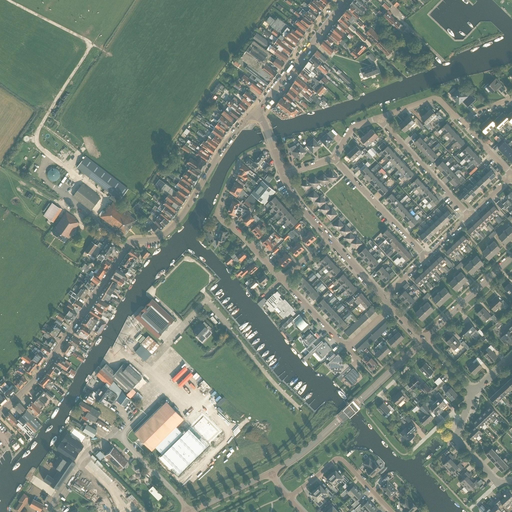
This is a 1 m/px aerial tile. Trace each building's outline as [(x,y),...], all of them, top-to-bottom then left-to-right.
[(319,1),(317,0),(313,0),(307,0),(310,2),(311,1),(312,2),(313,2),(322,10),(325,6),(319,1)] [(353,0),(352,2),(350,4),(355,9),(353,12),(355,13),(358,16),(358,15),(360,13),(364,9),(366,10),(368,8),(363,3),(364,2),(362,1),(360,0),(353,0)] [(319,13),(322,10),(313,2),(312,2),(311,1),(310,2),(308,5),(312,8),(319,14),(319,13)] [(319,14),(312,8),(308,5),(305,3),(303,5),(305,6),(306,6),(310,10),(308,13),(315,19),(319,14)] [(350,4),(346,10),(353,16),(357,19),(359,16),(358,15),(358,16),(355,13),(353,12),(355,9),(350,4)] [(296,11),(312,23),(315,19),(308,13),(306,12),(304,14),(303,14),(302,12),(298,9),(296,11)] [(346,10),(342,15),(347,20),(348,19),(351,22),(354,19),(356,20),(355,21),(360,25),(363,28),(365,26),(362,23),(357,19),(353,16),(346,10)] [(309,27),(312,23),(296,11),(294,13),(299,17),(300,17),(302,19),(300,21),(309,27)] [(387,12),(386,12),(382,16),(396,29),(400,24),(390,15),(392,14),(388,11),(387,12)] [(270,16),(269,18),(266,22),(265,22),(267,24),(268,24),(271,26),(272,27),(281,34),(296,45),(302,37),(295,31),(288,25),(278,17),(276,20),(270,16)] [(346,27),(347,28),(348,26),(354,31),(356,29),(350,24),(341,16),(338,20),(346,27)] [(309,27),(300,21),(297,19),(295,21),(294,20),(293,22),(294,23),(305,32),(309,27)] [(346,27),(338,20),(335,25),(343,33),(345,30),(349,34),(348,34),(352,38),(353,35),(350,33),(350,32),(348,30),(345,28),(346,27)] [(302,36),(305,32),(294,23),(293,23),(292,25),(297,28),(295,31),(302,37),(302,36)] [(334,25),(331,30),(340,39),(343,36),(344,34),(341,31),(334,25)] [(292,50),(296,45),(281,34),(272,27),(270,31),(278,37),(277,39),(281,41),(292,50)] [(371,28),(369,30),(366,32),(366,35),(387,55),(392,51),(391,49),(371,28)] [(327,36),(334,41),(338,45),(339,42),(343,45),(345,43),(340,39),(331,30),(327,36)] [(366,38),(358,31),(356,33),(361,37),(360,38),(364,41),(366,38)] [(270,43),(257,33),(252,39),(266,49),(270,43)] [(274,43),(272,45),(288,57),(292,50),(281,41),(277,39),(274,36),(272,39),(275,42),(274,43)] [(330,46),(334,41),(327,36),(324,40),(328,44),(330,46)] [(245,68),(267,85),(277,73),(265,64),(272,54),(254,40),(238,62),(245,67),(245,68)] [(333,51),(327,45),(323,41),(320,45),(330,54),(333,51)] [(333,48),(330,46),(328,44),(327,45),(333,51),(336,53),(338,50),(334,47),(333,48)] [(285,61),(288,57),(272,45),(269,50),(278,56),(277,57),(281,60),(281,59),(285,61)] [(324,62),(327,59),(317,49),(313,55),(318,59),(318,58),(324,62)] [(314,64),(313,65),(316,68),(315,69),(320,73),(321,71),(319,69),(317,67),(320,64),(321,62),(313,55),(309,60),(314,64)] [(284,62),(277,57),(273,63),(280,69),(284,62)] [(313,66),(313,65),(314,64),(309,60),(307,62),(306,65),(308,66),(307,67),(315,74),(316,72),(313,69),(314,67),(313,66)] [(319,69),(321,71),(325,74),(329,69),(324,65),(323,66),(320,64),(317,67),(319,69)] [(379,72),(375,64),(364,69),(365,72),(362,73),(364,77),(367,76),(367,77),(379,72)] [(308,75),(309,73),(310,73),(313,75),(315,74),(307,67),(308,66),(306,65),(302,70),(308,75)] [(312,76),(309,73),(308,75),(302,70),(298,75),(306,82),(312,76)] [(332,71),(330,73),(338,80),(340,78),(332,71)] [(351,81),(346,76),(341,72),(338,75),(348,84),(351,81)] [(257,82),(255,84),(263,90),(263,89),(266,85),(252,74),(249,77),(254,80),(254,79),(257,82)] [(264,90),(263,89),(263,90),(255,84),(244,75),(241,79),(260,94),(264,90)] [(311,96),(313,93),(311,92),(312,91),(309,89),(297,77),(293,83),(302,90),(305,93),(306,92),(311,96)] [(501,93),(505,90),(500,85),(501,85),(496,79),(487,87),(492,93),(497,88),(501,93)] [(315,83),(314,84),(312,87),(314,90),(321,96),(327,89),(322,85),(324,82),(321,80),(319,82),(317,80),(315,83)] [(293,83),(290,89),(286,94),(293,100),(294,101),(295,99),(298,101),(300,98),(297,95),(299,92),(307,99),(309,96),(293,83)] [(241,88),(240,90),(245,93),(242,96),(244,97),(245,96),(252,103),(256,99),(243,89),(241,88)] [(467,108),(475,100),(468,92),(465,95),(459,89),(451,97),(459,104),(462,102),(467,108)] [(238,93),(234,97),(235,97),(238,100),(240,102),(241,100),(249,107),(252,103),(245,96),(244,97),(242,96),(241,95),(238,93)] [(292,102),(293,100),(286,94),(282,98),(288,102),(295,108),(297,106),(292,102)] [(229,99),(226,103),(227,104),(229,106),(241,115),(247,108),(240,102),(238,100),(235,97),(232,101),(229,99)] [(281,98),(276,105),(290,115),(292,113),(294,116),(298,111),(295,108),(281,98)] [(227,107),(225,110),(229,113),(237,120),(241,115),(229,106),(227,107)] [(225,110),(221,114),(233,124),(237,120),(229,113),(225,110)] [(426,114),(432,120),(435,117),(438,121),(442,118),(437,113),(435,115),(430,110),(426,114)] [(217,121),(229,130),(232,126),(226,121),(217,113),(215,115),(219,119),(217,121),(214,118),(213,120),(216,122),(217,121)] [(506,122),(508,119),(506,117),(503,113),(498,117),(504,124),(507,127),(509,125),(506,122)] [(428,123),(432,120),(426,114),(421,118),(426,123),(424,125),(429,130),(432,127),(428,123)] [(404,122),(411,129),(412,127),(411,126),(414,123),(409,117),(404,122)] [(495,124),(499,129),(501,131),(502,132),(504,130),(501,127),(504,124),(498,117),(493,122),(495,124)] [(492,127),(495,124),(493,122),(489,118),(484,123),(490,129),(493,132),(495,130),(492,127)] [(225,135),(229,130),(217,121),(216,122),(216,123),(217,124),(215,127),(225,135)] [(409,130),(411,129),(404,122),(399,126),(404,132),(408,128),(409,130)] [(487,131),(490,129),(484,123),(479,127),(488,137),(491,135),(487,131)] [(225,135),(215,127),(211,124),(209,126),(213,130),(211,132),(222,140),(222,139),(225,135)] [(443,131),(445,134),(451,129),(447,124),(438,132),(440,134),(443,131)] [(366,135),(375,144),(377,143),(375,141),(374,140),(378,136),(371,129),(366,135)] [(455,134),(451,129),(445,134),(442,137),(444,139),(447,136),(450,139),(455,134)] [(320,140),(317,143),(320,145),(323,143),(327,147),(334,140),(333,139),(335,136),(330,131),(328,133),(327,133),(320,140)] [(222,140),(211,132),(210,135),(213,138),(212,140),(218,145),(222,140)] [(218,145),(212,140),(209,138),(209,137),(206,136),(204,134),(203,136),(208,139),(205,142),(210,145),(215,149),(218,145)] [(450,139),(447,141),(449,144),(452,141),(454,143),(460,138),(455,134),(450,139)] [(374,146),(375,144),(366,135),(361,140),(367,146),(371,143),(372,144),(374,146)] [(424,143),(427,140),(425,138),(422,141),(420,138),(414,143),(419,148),(424,143)] [(454,143),(451,146),(453,148),(456,145),(459,148),(464,143),(460,138),(454,143)] [(305,148),(307,151),(309,149),(313,153),(321,146),(320,145),(317,143),(314,139),(306,146),(307,146),(305,148)] [(212,153),(215,149),(210,145),(205,142),(204,141),(201,145),(212,153)] [(194,147),(209,158),(212,154),(201,146),(200,148),(199,148),(199,147),(192,142),(191,144),(194,147)] [(498,148),(503,153),(509,147),(511,144),(510,142),(507,145),(504,142),(498,148)] [(307,151),(305,148),(304,149),(299,143),(296,145),(296,146),(290,149),(292,153),(291,154),(292,155),(292,154),(296,158),(297,157),(300,159),(308,152),(307,151)] [(427,145),(424,143),(419,148),(423,153),(429,147),(428,147),(432,145),(430,143),(427,145)] [(62,150),(66,154),(70,150),(67,146),(62,150)] [(356,146),(352,150),(357,156),(361,153),(363,155),(365,153),(362,150),(361,151),(356,146)] [(209,159),(209,158),(194,147),(193,149),(198,152),(197,153),(196,155),(199,158),(206,163),(209,159)] [(384,160),(387,157),(392,151),(388,147),(382,152),(382,151),(378,154),(380,156),(383,153),(386,156),(383,159),(384,160)] [(433,152),(436,149),(434,147),(431,150),(429,147),(423,153),(428,157),(433,152)] [(464,154),(467,156),(467,157),(472,151),(468,147),(459,155),(461,157),(464,154)] [(511,153),(511,149),(511,150),(509,147),(503,153),(508,158),(511,153)] [(357,156),(352,150),(347,155),(348,156),(346,157),(349,159),(350,158),(352,160),(351,161),(354,164),(356,161),(354,159),(357,156)] [(396,156),(392,151),(387,157),(390,160),(387,163),(389,165),(392,162),(391,161),(396,156)] [(467,157),(467,156),(464,159),(466,161),(469,158),(471,161),(468,164),(477,156),(472,151),(467,157)] [(433,152),(428,157),(432,162),(440,154),(439,152),(435,155),(433,152)] [(266,157),(261,154),(255,162),(259,165),(266,157)] [(86,156),(77,168),(112,195),(110,198),(114,201),(110,206),(109,205),(104,211),(103,210),(99,215),(100,216),(100,217),(117,230),(118,228),(125,234),(136,220),(130,215),(131,214),(117,204),(119,202),(118,202),(128,189),(86,156)] [(393,170),(396,167),(395,166),(401,161),(396,156),(391,161),(392,162),(395,165),(391,168),(387,172),(389,174),(393,170)] [(477,156),(468,164),(469,164),(469,165),(470,165),(470,166),(473,163),(476,166),(481,161),(477,156)] [(203,168),(206,163),(199,158),(197,162),(191,158),(187,163),(201,172),(203,168)] [(180,159),(179,161),(187,167),(185,169),(187,170),(188,171),(198,179),(201,174),(185,163),(180,159)] [(255,171),(259,166),(249,159),(246,163),(255,171)] [(397,174),(400,171),(400,170),(405,165),(401,161),(395,166),(396,167),(399,170),(396,173),(397,174)] [(368,162),(360,169),(362,171),(361,172),(365,177),(371,172),(370,171),(367,168),(370,165),(368,162)] [(447,167),(450,164),(448,162),(445,165),(442,162),(437,167),(441,172),(447,167)] [(267,171),(271,166),(267,163),(262,168),(267,171)] [(239,169),(241,170),(246,175),(248,173),(252,176),(254,174),(242,164),(239,169)] [(485,174),(491,180),(496,176),(494,174),(496,171),(490,164),(488,166),(486,168),(489,171),(486,174),(485,174)] [(400,170),(400,171),(403,174),(400,177),(402,179),(405,176),(404,175),(409,170),(405,165),(400,170)] [(446,177),(451,172),(454,169),(452,167),(449,170),(447,167),(441,172),(446,177)] [(52,181),(53,181),(54,181),(55,181),(56,181),(56,180),(57,180),(58,179),(59,178),(59,177),(60,176),(60,175),(60,174),(60,173),(59,172),(59,171),(58,170),(57,170),(57,169),(56,169),(55,169),(54,168),(53,168),(52,169),(51,169),(50,169),(49,170),(49,171),(48,171),(48,172),(48,173),(47,173),(47,174),(47,175),(47,176),(47,177),(48,177),(48,178),(49,179),(50,180),(51,180),(52,181)] [(371,172),(365,177),(369,181),(375,176),(374,176),(371,173),(375,169),(373,168),(370,171),(371,172)] [(177,174),(175,176),(176,177),(179,179),(180,179),(193,188),(198,179),(188,171),(187,170),(181,177),(177,174)] [(246,175),(241,170),(238,175),(244,181),(247,178),(250,181),(252,183),(252,184),(255,187),(257,184),(246,175)] [(414,174),(409,170),(404,175),(405,176),(408,180),(414,174)] [(454,174),(451,172),(446,177),(450,181),(456,176),(459,173),(461,171),(460,170),(458,170),(457,171),(454,174)] [(326,177),(329,180),(332,183),(333,182),(334,181),(338,177),(332,171),(326,177),(327,177),(326,177)] [(485,175),(481,178),(481,179),(486,185),(491,180),(485,174),(486,174),(483,171),(482,172),(485,175)] [(375,176),(369,181),(374,186),(379,181),(378,180),(376,177),(379,174),(377,172),(374,176),(375,176)] [(318,180),(320,183),(321,183),(323,186),(325,184),(329,180),(326,177),(324,174),(318,180)] [(70,175),(57,195),(63,199),(71,189),(68,187),(74,178),(70,175)] [(246,183),(244,181),(238,175),(236,180),(243,186),(246,183)] [(476,183),(482,189),(486,185),(481,179),(481,178),(479,175),(477,177),(480,180),(477,182),(476,183)] [(461,176),(458,179),(456,176),(450,181),(455,186),(459,182),(461,184),(465,180),(461,176)] [(475,184),(472,187),(477,193),(482,189),(476,183),(477,182),(471,176),(470,178),(472,181),(475,184)] [(176,177),(175,179),(179,182),(177,185),(189,194),(192,189),(179,179),(176,177)] [(320,183),(318,180),(315,177),(309,182),(309,183),(311,186),(312,186),(314,189),(320,183)] [(379,181),(374,186),(378,191),(383,185),(380,182),(383,179),(382,177),(378,180),(379,181)] [(416,188),(422,183),(417,178),(412,183),(415,187),(412,190),(414,192),(417,189),(416,188)] [(159,179),(155,185),(168,195),(165,198),(167,200),(166,201),(165,201),(163,203),(162,201),(161,202),(176,214),(178,211),(180,209),(182,206),(186,199),(176,192),(168,186),(159,179)] [(311,186),(309,183),(306,180),(300,185),(306,191),(311,186)] [(258,186),(252,194),(257,199),(264,205),(275,192),(262,181),(258,186)] [(233,187),(244,195),(245,193),(246,192),(242,190),(243,188),(236,182),(233,187)] [(383,185),(378,191),(382,195),(388,190),(384,187),(388,183),(386,182),(383,185)] [(418,197),(421,194),(420,193),(426,188),(422,183),(416,188),(417,189),(420,192),(416,195),(418,197)] [(100,198),(82,184),(73,197),(91,210),(100,198)] [(176,184),(175,187),(179,189),(176,192),(186,199),(189,194),(177,185),(176,184)] [(467,192),(472,198),(477,193),(472,187),(469,184),(468,185),(471,188),(468,191),(467,192)] [(233,187),(230,192),(236,197),(238,195),(242,197),(244,195),(233,187)] [(422,201),(425,198),(425,197),(430,192),(426,188),(420,193),(421,194),(424,197),(421,200),(422,201)] [(468,202),(472,198),(467,192),(468,191),(465,188),(463,189),(466,193),(463,196),(462,194),(458,198),(463,202),(466,200),(468,202)] [(315,202),(319,198),(319,197),(314,191),(308,197),(313,203),(314,201),(315,202)] [(427,206),(430,203),(429,202),(435,197),(430,192),(425,197),(425,198),(428,201),(425,204),(427,206)] [(505,206),(511,199),(511,193),(511,192),(506,197),(508,200),(503,205),(505,206)] [(248,209),(257,199),(252,194),(243,204),(248,209)] [(386,199),(390,204),(396,199),(397,199),(400,196),(398,195),(395,198),(391,194),(386,199)] [(36,195),(32,201),(39,205),(43,200),(36,195)] [(319,198),(315,202),(314,202),(320,208),(325,204),(324,204),(326,202),(321,196),(319,198)] [(275,197),(266,206),(268,208),(271,205),(273,208),(280,202),(275,197)] [(439,201),(435,197),(429,202),(430,203),(432,206),(429,209),(431,210),(434,207),(439,201)] [(396,199),(390,204),(395,209),(400,203),(401,204),(404,201),(403,199),(399,202),(397,199),(396,199)] [(159,201),(157,203),(164,208),(162,211),(172,219),(176,214),(161,202),(159,201)] [(233,201),(230,207),(242,211),(242,209),(238,207),(239,204),(233,201)] [(326,214),(330,210),(326,205),(329,202),(328,201),(326,202),(324,204),(325,204),(320,208),(319,209),(324,215),(326,214)] [(505,207),(499,201),(496,204),(502,209),(505,207)] [(62,209),(55,204),(52,202),(43,216),(49,220),(53,222),(62,209)] [(273,208),(270,210),(272,213),(275,210),(277,213),(278,213),(284,207),(280,202),(273,208)] [(400,203),(395,209),(399,213),(405,208),(408,205),(407,204),(404,207),(401,204),(400,203)] [(443,215),(448,221),(453,216),(451,214),(453,212),(447,205),(445,207),(443,208),(446,212),(443,214),(443,215)] [(494,206),(489,210),(494,216),(497,218),(498,216),(496,214),(499,211),(494,206)] [(240,219),(242,217),(246,213),(241,211),(242,211),(230,207),(228,212),(228,213),(235,215),(236,212),(238,213),(238,212),(241,213),(238,216),(240,219)] [(277,213),(274,215),(277,218),(280,215),(282,218),(288,212),(284,207),(278,213),(277,213)] [(409,213),(413,210),(411,208),(408,212),(405,208),(399,213),(403,218),(409,213)] [(152,209),(150,212),(151,214),(152,214),(156,218),(165,226),(169,222),(159,214),(155,211),(154,210),(152,209)] [(154,210),(155,211),(159,214),(169,222),(172,219),(162,211),(161,211),(160,213),(159,212),(159,211),(155,209),(154,210)] [(332,209),(330,210),(326,214),(331,220),(337,215),(332,209)] [(489,210),(485,214),(490,220),(494,216),(489,210)] [(438,219),(444,225),(448,221),(443,215),(443,214),(440,211),(438,213),(441,216),(439,219),(438,219)] [(75,220),(76,219),(75,219),(66,212),(55,227),(56,228),(52,233),(64,242),(70,234),(71,235),(79,223),(75,220)] [(279,220),(277,222),(278,224),(280,222),(284,219),(286,222),(286,223),(293,217),(288,212),(282,218),(279,220)] [(413,217),(414,218),(417,215),(416,213),(412,216),(409,213),(403,218),(408,222),(413,217)] [(152,214),(151,216),(153,219),(154,218),(155,219),(153,221),(154,223),(161,230),(165,226),(156,218),(152,214)] [(485,214),(481,218),(486,224),(490,220),(485,214)] [(257,222),(260,219),(258,217),(255,215),(253,217),(250,215),(243,221),(247,225),(254,220),(257,222)] [(434,223),(439,229),(444,225),(438,219),(439,219),(436,215),(434,217),(437,220),(434,223)] [(286,222),(283,225),(285,228),(288,225),(291,228),(297,222),(293,217),(286,223),(286,222)] [(413,217),(408,222),(412,227),(418,222),(421,219),(420,218),(417,221),(414,218),(413,217)] [(481,218),(476,222),(482,228),(484,225),(486,228),(490,232),(492,230),(488,226),(486,224),(481,218)] [(339,220),(333,225),(338,231),(339,230),(339,231),(344,226),(340,222),(339,220)] [(429,228),(434,234),(439,229),(434,223),(431,220),(430,221),(429,221),(432,225),(429,227),(429,228)] [(476,222),(472,226),(477,232),(482,228),(476,222)] [(148,225),(146,227),(151,232),(153,230),(157,234),(161,230),(154,223),(150,227),(148,225)] [(251,231),(255,235),(261,229),(259,227),(260,226),(258,224),(251,231)] [(425,232),(430,238),(434,234),(429,228),(429,227),(426,224),(425,226),(428,229),(425,232)] [(339,231),(344,237),(345,236),(345,237),(350,233),(349,232),(351,231),(345,225),(344,226),(339,231)] [(472,226),(468,231),(473,236),(477,232),(472,226)] [(511,227),(510,226),(507,229),(505,230),(503,232),(503,233),(498,237),(505,245),(511,238),(511,227)] [(301,234),(295,228),(292,231),(298,237),(301,234)] [(422,228),(420,230),(423,233),(420,237),(425,242),(430,238),(425,232),(422,228)] [(261,229),(255,235),(258,239),(265,232),(263,230),(262,231),(261,229)] [(276,234),(272,230),(271,229),(267,232),(269,233),(272,237),(276,234)] [(387,230),(382,235),(386,240),(391,234),(387,230)] [(204,233),(207,240),(208,243),(214,240),(211,233),(210,233),(209,231),(204,233)] [(228,238),(228,235),(226,234),(226,232),(220,231),(218,239),(217,241),(215,241),(211,244),(215,248),(217,244),(219,245),(220,242),(221,240),(224,241),(225,238),(228,238)] [(307,236),(312,242),(316,238),(311,232),(311,233),(309,231),(307,233),(307,235),(307,236)] [(345,237),(344,238),(349,244),(350,243),(351,243),(355,239),(355,238),(350,232),(350,233),(345,237)] [(386,240),(383,242),(385,244),(388,241),(390,244),(395,239),(391,234),(386,240)] [(464,245),(466,247),(470,252),(472,250),(466,243),(468,241),(463,235),(459,239),(464,245)] [(308,246),(312,242),(307,236),(306,237),(304,236),(302,238),(302,239),(303,240),(308,246)] [(262,243),(266,247),(272,241),(270,240),(271,239),(269,237),(262,243)] [(351,243),(356,249),(362,244),(357,238),(355,239),(351,243)] [(105,260),(109,255),(116,245),(107,239),(102,245),(99,242),(97,245),(91,241),(84,251),(85,252),(86,253),(90,255),(89,256),(89,257),(92,259),(93,259),(93,258),(94,258),(101,249),(102,250),(97,257),(96,258),(101,261),(102,261),(101,263),(103,264),(105,260)] [(392,246),(390,249),(391,251),(394,248),(400,243),(395,239),(390,244),(392,246)] [(460,249),(464,245),(459,239),(455,243),(460,249)] [(272,241),(266,247),(269,251),(276,244),(274,242),(273,243),(272,241)] [(494,241),(491,244),(489,246),(489,245),(487,248),(482,252),(489,260),(501,249),(494,241)] [(296,246),(295,247),(300,253),(304,249),(298,243),(297,242),(295,244),(296,246)] [(400,243),(394,248),(398,252),(404,247),(400,243)] [(455,243),(450,248),(455,253),(460,249),(455,243)] [(291,246),(289,247),(290,249),(291,250),(290,250),(296,257),(300,253),(295,247),(294,247),(292,247),(291,246)] [(404,247),(398,252),(402,257),(408,251),(404,247)] [(359,254),(364,259),(370,253),(373,250),(371,248),(368,251),(365,248),(359,254)] [(460,262),(462,260),(458,255),(457,255),(455,253),(450,248),(446,252),(451,257),(454,255),(456,257),(460,262)] [(131,249),(127,254),(133,257),(131,259),(135,262),(138,263),(139,260),(137,258),(140,255),(131,249)] [(150,254),(145,250),(141,256),(144,258),(147,255),(148,256),(150,254)] [(241,262),(247,257),(246,256),(247,255),(245,253),(245,254),(242,251),(237,256),(237,257),(236,258),(233,255),(231,257),(232,257),(226,262),(228,265),(234,260),(237,263),(240,260),(241,262)] [(408,251),(402,257),(406,261),(412,256),(408,251)] [(282,258),(288,264),(292,260),(286,254),(285,253),(283,255),(283,257),(282,258)] [(370,253),(364,259),(368,264),(374,258),(377,255),(376,253),(372,256),(370,253)] [(133,257),(127,254),(120,264),(128,269),(129,269),(131,270),(133,272),(134,270),(132,268),(135,262),(131,259),(133,257)] [(326,256),(317,265),(319,267),(322,264),(324,267),(331,261),(326,256)] [(441,256),(436,260),(441,265),(444,263),(449,268),(452,265),(445,257),(443,259),(441,256)] [(477,256),(473,259),(472,260),(471,260),(469,262),(469,263),(464,268),(471,275),(484,263),(477,256)] [(284,267),(288,264),(282,258),(281,258),(280,258),(278,260),(278,261),(284,267)] [(374,258),(368,264),(373,269),(382,260),(380,258),(377,261),(374,258)] [(101,266),(107,270),(108,268),(111,264),(106,260),(105,260),(101,266)] [(436,260),(432,264),(437,270),(441,265),(436,260)] [(324,267),(321,269),(323,272),(323,271),(326,274),(329,272),(335,266),(331,261),(324,267)] [(458,270),(463,265),(461,262),(455,267),(458,270)] [(92,264),(90,263),(88,266),(87,265),(86,267),(85,266),(83,269),(82,267),(82,268),(80,267),(79,268),(82,271),(86,273),(89,270),(86,268),(87,268),(88,269),(92,264)] [(236,273),(236,274),(237,274),(238,276),(240,274),(242,277),(249,271),(251,274),(258,268),(254,264),(254,263),(251,266),(251,265),(243,272),(241,270),(237,273),(236,273)] [(128,269),(120,264),(117,268),(125,273),(126,273),(130,276),(131,275),(127,272),(128,269)] [(432,264),(428,268),(433,274),(435,276),(439,280),(441,278),(437,274),(435,272),(437,270),(432,264)] [(107,270),(101,266),(95,275),(100,280),(106,270),(107,270)] [(326,274),(328,276),(330,274),(333,277),(340,271),(335,266),(329,272),(326,274)] [(376,272),(380,277),(387,272),(390,269),(388,267),(385,270),(382,267),(376,272)] [(114,274),(125,280),(126,281),(127,279),(123,276),(125,273),(117,268),(114,274)] [(428,268),(423,272),(428,278),(431,275),(433,278),(435,276),(433,274),(428,268)] [(90,279),(97,284),(100,280),(90,272),(89,275),(92,277),(90,279)] [(387,272),(380,277),(385,283),(395,274),(392,272),(389,275),(387,272)] [(423,272),(419,276),(430,288),(432,287),(428,282),(426,280),(428,278),(423,272)] [(461,272),(458,275),(456,277),(455,277),(453,279),(454,279),(449,284),(456,291),(468,280),(461,272)] [(310,279),(314,275),(312,273),(305,280),(303,277),(297,283),(301,287),(307,282),(310,279)] [(110,279),(117,284),(121,286),(125,280),(114,274),(110,279)] [(249,285),(245,288),(247,290),(247,289),(249,291),(252,289),(253,289),(259,284),(262,287),(263,286),(267,283),(266,282),(268,280),(264,275),(258,281),(256,280),(255,281),(255,280),(249,285)] [(339,282),(341,285),(348,280),(343,275),(334,283),(336,285),(339,282)] [(419,276),(415,280),(417,283),(416,284),(419,287),(422,283),(428,290),(430,288),(419,276)] [(82,284),(83,285),(89,289),(91,287),(93,289),(96,285),(86,277),(85,279),(87,280),(85,282),(84,281),(82,284)] [(117,284),(110,279),(106,286),(119,294),(120,292),(115,289),(114,289),(117,284)] [(352,284),(348,280),(341,285),(338,288),(340,290),(343,287),(346,290),(352,284)] [(311,286),(307,282),(301,287),(305,291),(311,286)] [(318,288),(322,284),(320,282),(316,286),(313,288),(311,286),(305,291),(309,296),(315,290),(318,287),(318,288)] [(83,285),(82,284),(81,283),(78,287),(80,289),(76,294),(83,299),(88,291),(82,287),(83,285)] [(357,289),(352,284),(346,290),(343,293),(344,295),(347,292),(350,295),(357,289)] [(102,291),(111,296),(112,297),(113,296),(116,298),(117,297),(114,295),(111,293),(113,291),(105,287),(102,291)] [(445,288),(442,291),(440,292),(439,292),(438,293),(437,294),(437,295),(432,299),(439,306),(452,295),(445,288)] [(319,295),(315,290),(309,296),(314,300),(319,295)] [(111,296),(102,291),(98,298),(103,300),(105,298),(108,300),(111,296)] [(410,296),(413,293),(411,291),(408,294),(405,291),(399,297),(404,301),(410,296)] [(79,297),(73,293),(72,292),(70,295),(71,296),(70,298),(74,301),(73,301),(72,303),(72,304),(80,310),(83,305),(77,300),(79,297)] [(276,305),(281,299),(279,297),(281,296),(277,292),(267,302),(264,298),(258,305),(261,309),(266,304),(269,307),(267,308),(271,312),(277,307),(276,305)] [(357,304),(354,306),(356,308),(366,298),(361,293),(356,298),(357,299),(355,301),(357,304)] [(355,299),(353,296),(347,302),(349,305),(355,299)] [(410,296),(404,301),(408,306),(418,298),(416,296),(412,299),(410,296)] [(117,305),(120,301),(114,297),(111,301),(117,305)] [(94,304),(106,310),(108,307),(111,309),(112,306),(109,304),(109,305),(98,298),(94,304)] [(366,298),(356,308),(357,310),(360,307),(361,309),(363,309),(364,310),(366,308),(371,304),(366,298)] [(506,308),(509,306),(503,300),(501,302),(497,298),(489,305),(495,311),(502,304),(506,308)] [(174,319),(151,299),(148,303),(143,307),(135,317),(157,337),(174,319)] [(283,301),(281,299),(276,305),(277,307),(282,311),(279,314),(284,319),(290,313),(293,316),(296,314),(294,312),(295,310),(291,306),(291,307),(289,305),(290,305),(285,299),(283,301)] [(322,309),(327,304),(323,299),(318,304),(322,309)] [(427,302),(424,305),(423,307),(422,306),(421,307),(420,309),(415,314),(422,321),(434,310),(427,302)] [(109,312),(106,310),(94,304),(91,308),(106,317),(107,314),(110,316),(112,314),(109,312)] [(327,304),(322,309),(326,313),(332,308),(327,304)] [(107,318),(106,317),(91,308),(88,312),(99,319),(100,317),(105,319),(107,318)] [(332,308),(326,313),(330,317),(336,312),(332,308)] [(484,322),(490,316),(483,308),(477,314),(484,322)] [(72,310),(70,309),(65,315),(72,320),(77,314),(72,310)] [(65,317),(59,312),(56,317),(62,321),(65,317)] [(99,319),(88,312),(81,323),(92,330),(93,331),(97,334),(105,323),(99,319)] [(336,312),(330,317),(334,322),(340,317),(336,312)] [(342,319),(340,317),(334,322),(338,326),(351,314),(349,312),(345,316),(342,319)] [(352,316),(351,314),(338,326),(342,331),(348,325),(345,323),(348,320),(351,318),(356,323),(357,322),(357,321),(352,316)] [(57,318),(52,315),(51,317),(55,320),(55,321),(60,325),(63,322),(57,318)] [(299,315),(294,320),(293,321),(295,323),(295,324),(295,326),(296,327),(297,329),(298,329),(298,330),(299,330),(301,330),(302,330),(304,332),(310,326),(308,324),(308,323),(308,322),(308,320),(306,319),(306,318),(305,318),(304,317),(303,317),(301,317),(299,315)] [(496,323),(499,321),(494,315),(491,317),(496,323)] [(284,328),(293,321),(294,320),(291,317),(282,326),(284,328)] [(208,331),(211,328),(204,322),(202,324),(200,323),(197,325),(198,326),(193,332),(200,338),(207,330),(208,331)] [(468,337),(476,329),(470,323),(462,330),(468,337)] [(52,329),(62,335),(65,330),(56,324),(52,329)] [(91,331),(80,324),(75,333),(78,335),(78,334),(85,339),(87,336),(91,331)] [(511,324),(508,329),(509,330),(501,338),(504,342),(506,340),(510,345),(511,342),(511,324)] [(62,335),(52,329),(50,332),(46,330),(43,328),(41,331),(44,333),(49,336),(50,334),(59,340),(62,335)] [(396,334),(394,337),(399,343),(404,338),(396,329),(393,331),(396,334)] [(311,331),(302,339),(309,346),(306,349),(309,352),(315,346),(313,343),(316,340),(320,337),(317,334),(315,336),(315,335),(311,331)] [(399,343),(394,337),(391,333),(388,335),(392,339),(389,341),(394,347),(399,343)] [(152,334),(150,337),(148,335),(141,343),(152,354),(159,346),(155,342),(158,340),(152,334)] [(454,350),(460,344),(453,336),(447,342),(454,350)] [(80,342),(72,337),(68,342),(80,350),(81,348),(78,345),(80,342)] [(51,350),(44,345),(37,340),(35,344),(38,346),(40,345),(43,347),(41,349),(48,354),(51,350)] [(51,350),(54,346),(49,342),(46,340),(44,342),(47,345),(46,346),(51,350)] [(309,352),(305,356),(308,359),(315,352),(321,359),(332,349),(325,343),(324,344),(321,341),(315,346),(309,352)] [(383,346),(380,349),(386,355),(391,351),(382,341),(380,343),(383,346)] [(468,350),(470,348),(463,341),(461,343),(468,350)] [(65,348),(71,352),(74,347),(72,345),(72,346),(68,343),(65,348)] [(491,363),(497,357),(492,351),(495,349),(491,345),(486,349),(488,352),(484,355),(491,363)] [(386,355),(380,349),(377,346),(375,348),(378,351),(375,354),(381,360),(386,355)] [(45,354),(40,351),(35,347),(32,351),(35,353),(36,352),(38,353),(32,361),(39,366),(45,358),(43,356),(45,354)] [(71,352),(65,348),(62,352),(68,356),(71,352)] [(23,354),(21,358),(25,361),(25,360),(29,362),(27,364),(34,369),(37,364),(31,360),(31,359),(26,356),(23,354)] [(342,372),(345,370),(349,366),(338,355),(330,362),(328,359),(326,361),(328,364),(327,365),(335,374),(340,370),(342,372)] [(367,363),(366,363),(369,366),(368,367),(372,372),(375,369),(374,367),(377,365),(371,358),(370,359),(368,357),(364,360),(367,363)] [(480,365),(483,362),(478,357),(473,362),(474,363),(468,369),(474,374),(482,367),(480,365)] [(63,361),(58,358),(55,363),(63,368),(66,364),(68,365),(69,363),(64,359),(63,361)] [(427,377),(433,371),(426,363),(419,369),(427,377)] [(27,364),(24,369),(26,370),(25,371),(30,375),(34,369),(27,364)] [(50,369),(56,373),(60,369),(54,364),(50,369)] [(123,364),(119,368),(115,373),(106,364),(101,369),(111,378),(111,377),(127,393),(126,394),(130,398),(135,391),(132,388),(136,384),(141,378),(128,365),(127,367),(123,364)] [(52,379),(56,373),(50,369),(47,374),(52,379)] [(113,381),(100,369),(96,374),(105,383),(98,394),(96,393),(93,391),(93,392),(89,389),(83,399),(91,404),(94,399),(95,398),(104,404),(106,400),(111,404),(111,403),(113,404),(116,400),(125,406),(130,399),(113,381)] [(348,374),(345,370),(342,372),(342,373),(337,377),(340,381),(344,378),(352,386),(357,381),(356,380),(360,376),(353,369),(348,374)] [(46,374),(42,379),(49,385),(52,387),(55,390),(56,388),(52,384),(54,382),(51,379),(46,374)] [(23,375),(21,377),(15,385),(20,389),(27,381),(24,379),(25,377),(23,375)] [(419,385),(421,383),(414,377),(407,383),(413,389),(418,385),(419,385)] [(50,389),(52,387),(49,385),(42,379),(38,383),(43,388),(44,387),(46,385),(50,389)] [(1,382),(13,394),(17,390),(11,384),(9,387),(2,380),(1,382)] [(437,390),(445,383),(443,381),(435,388),(437,390)] [(8,398),(13,394),(1,382),(0,382),(0,384),(2,387),(5,389),(2,392),(8,398)] [(511,392),(510,390),(511,388),(511,386),(507,382),(503,386),(511,395),(511,393),(511,392)] [(425,383),(422,386),(420,388),(426,394),(428,392),(429,394),(432,391),(431,389),(425,383)] [(452,400),(457,395),(451,388),(450,388),(448,386),(447,388),(449,390),(445,393),(452,400)] [(510,396),(511,395),(503,386),(498,390),(504,396),(507,393),(510,396)] [(47,391),(45,393),(40,388),(32,397),(36,400),(33,403),(40,410),(43,406),(42,405),(48,399),(44,395),(46,394),(50,397),(52,395),(47,391)] [(494,394),(502,403),(505,405),(506,404),(501,399),(504,396),(498,390),(494,394)] [(212,391),(199,404),(203,407),(215,394),(212,391)] [(407,401),(410,399),(404,393),(403,395),(400,392),(395,396),(395,395),(391,398),(398,405),(405,399),(407,401)] [(438,399),(435,402),(442,409),(447,405),(442,401),(445,399),(438,392),(436,394),(437,395),(435,396),(436,397),(438,399)] [(501,404),(502,403),(494,394),(489,398),(495,404),(498,401),(501,404)] [(205,409),(208,412),(221,399),(217,396),(205,409)] [(100,413),(98,412),(81,401),(78,407),(87,413),(85,417),(94,423),(100,413)] [(151,450),(183,419),(166,401),(134,433),(151,450)] [(432,412),(423,402),(422,401),(418,405),(420,407),(419,408),(425,414),(419,420),(424,425),(430,420),(430,421),(433,418),(429,414),(432,412)] [(442,409),(435,402),(432,404),(431,403),(429,404),(427,401),(424,403),(432,411),(434,409),(438,413),(442,409)] [(41,425),(34,418),(26,410),(19,402),(14,407),(22,415),(17,420),(31,434),(41,425)] [(26,410),(34,418),(41,411),(31,402),(27,406),(28,407),(26,410)] [(392,412),(394,410),(390,405),(387,407),(383,403),(377,409),(384,416),(390,410),(392,412)] [(486,411),(495,420),(496,418),(493,415),(496,413),(491,407),(486,411)] [(486,411),(482,415),(487,421),(490,418),(493,421),(495,420),(486,411)] [(4,416),(10,422),(14,418),(8,412),(4,416)] [(407,414),(405,417),(404,416),(403,418),(401,420),(404,424),(406,422),(404,420),(405,419),(409,423),(412,420),(408,416),(407,414)] [(482,415),(477,419),(486,428),(487,427),(485,424),(487,421),(482,415)] [(77,426),(76,427),(80,429),(82,424),(73,419),(71,423),(77,426)] [(473,423),(476,426),(479,429),(482,426),(484,429),(486,428),(477,419),(473,423)] [(93,438),(97,430),(87,425),(87,424),(84,422),(82,426),(85,428),(82,432),(93,438)] [(413,433),(417,429),(411,423),(407,427),(400,433),(408,441),(415,435),(413,433)] [(476,426),(472,430),(480,439),(481,438),(479,435),(482,432),(479,429),(476,426)] [(26,438),(30,434),(26,429),(21,433),(22,434),(23,433),(26,436),(25,437),(26,438)] [(479,441),(480,439),(472,430),(467,435),(473,440),(476,438),(479,441)] [(80,444),(81,443),(67,433),(56,449),(73,460),(83,446),(80,444)] [(171,440),(165,446),(162,443),(158,447),(168,457),(172,453),(170,451),(176,446),(171,440)] [(113,447),(109,452),(105,456),(119,470),(127,462),(113,447)] [(494,463),(500,457),(497,454),(500,452),(497,449),(494,451),(492,448),(486,454),(489,457),(488,458),(490,460),(491,459),(494,463)] [(95,456),(101,461),(105,456),(100,452),(95,456)] [(447,469),(454,463),(452,460),(455,457),(453,455),(452,456),(450,454),(446,458),(448,460),(443,465),(447,469)] [(57,490),(75,464),(67,458),(65,460),(59,456),(52,466),(58,470),(53,478),(47,475),(43,480),(57,490)] [(502,460),(500,457),(494,463),(497,466),(496,467),(497,468),(498,469),(499,468),(502,472),(508,466),(505,463),(508,461),(505,458),(502,460)] [(369,458),(364,463),(367,467),(367,466),(369,468),(366,470),(372,476),(380,469),(374,463),(369,458)] [(457,465),(454,463),(447,469),(452,474),(456,469),(459,472),(463,468),(461,465),(462,464),(460,462),(457,465)] [(333,472),(331,474),(338,482),(341,480),(345,484),(349,480),(344,474),(341,477),(336,470),(334,472),(333,472)] [(460,483),(464,487),(471,480),(469,478),(472,475),(470,473),(469,474),(467,471),(462,475),(465,478),(460,483)] [(338,482),(331,474),(328,477),(329,477),(327,479),(332,485),(330,487),(335,493),(338,490),(334,486),(338,482)] [(384,483),(381,487),(390,496),(396,491),(387,481),(390,478),(387,476),(382,481),(384,483)] [(464,487),(462,489),(466,493),(468,491),(473,487),(476,489),(480,485),(477,483),(478,482),(476,480),(473,483),(471,480),(464,487)] [(163,495),(153,485),(148,489),(158,500),(163,495)] [(316,489),(323,497),(327,493),(331,497),(333,495),(328,489),(326,491),(320,485),(316,489)] [(347,492),(351,497),(359,490),(354,485),(348,491),(346,489),(341,494),(343,496),(347,492)] [(320,499),(323,497),(316,489),(311,494),(317,500),(315,502),(319,507),(323,503),(320,499)] [(359,490),(351,497),(355,501),(351,505),(354,508),(359,502),(357,500),(363,494),(359,490)] [(502,495),(505,497),(511,504),(511,505),(511,504),(511,501),(511,500),(511,499),(511,496),(507,491),(502,495)] [(19,502),(14,510),(17,511),(19,511),(30,497),(24,493),(18,501),(19,502)] [(496,501),(502,508),(504,506),(507,508),(511,504),(505,497),(501,501),(499,498),(496,501)] [(405,498),(400,503),(404,507),(404,506),(406,508),(403,510),(404,511),(412,511),(417,507),(412,502),(410,503),(405,498)] [(44,505),(33,499),(29,506),(40,511),(44,505)] [(361,507),(366,511),(373,505),(369,500),(363,506),(360,504),(355,509),(357,511),(361,507)] [(505,511),(502,508),(496,501),(493,503),(495,506),(492,509),(494,511),(505,511)] [(327,507),(329,509),(326,511),(335,511),(337,510),(333,506),(335,504),(332,502),(327,507)]
